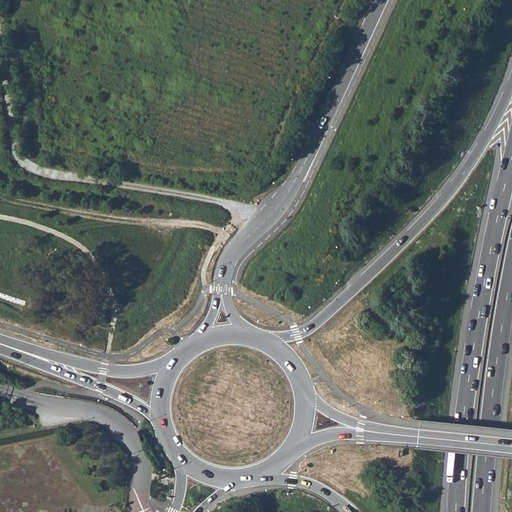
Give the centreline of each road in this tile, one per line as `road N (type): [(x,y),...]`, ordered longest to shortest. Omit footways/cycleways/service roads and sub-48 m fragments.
road 1 (track): [(263,222),(226,203),(22,162),(0,36)]
road 2 (trunk): [(511,80),(442,200),(310,329),(266,339)]
road 3 (trunk): [(511,157),(484,280),(455,511)]
road 4 (unclassified): [(381,0),(297,178),(236,247),(221,294)]
road 5 (trunk): [(480,511),(511,269)]
road 6 (tertiary): [(175,357),(127,370),(37,356)]
road 7 (tertiary): [(37,356),(158,419)]
